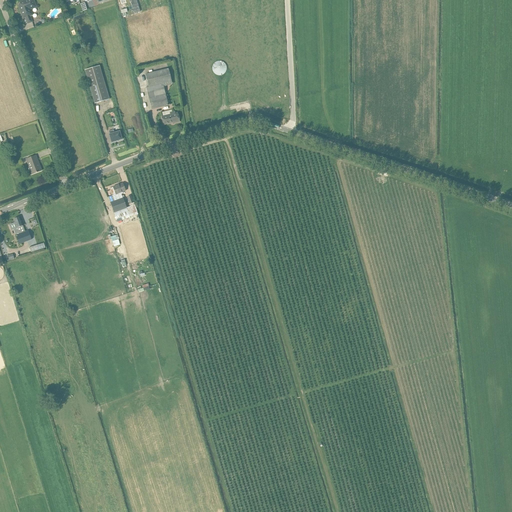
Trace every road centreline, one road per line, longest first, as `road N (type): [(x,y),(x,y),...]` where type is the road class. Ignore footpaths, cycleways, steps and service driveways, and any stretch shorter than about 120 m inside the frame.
road 1 (unclassified): [(511,205),(290,131)]
road 2 (unclassified): [(65,184),(228,124),(276,126)]
road 3 (unclassified): [(65,184),(15,44)]
road 4 (unclassified): [(285,0),(290,131)]
